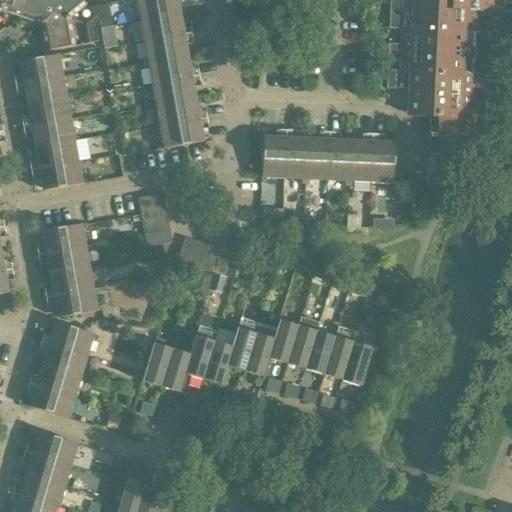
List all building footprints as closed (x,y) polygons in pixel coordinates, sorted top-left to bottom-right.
[(0,0),(0,10),(20,18),(26,0),(0,0)] [(52,14),(49,0),(26,0),(20,18),(39,25),(52,14)] [(78,0),(49,0),(52,14),(68,20),(84,6),(78,0)] [(183,0),(135,0),(138,17),(134,18),(134,22),(179,14),(177,4),(184,2),(183,0)] [(490,16),(490,11),(490,0),(390,0),(390,29),(405,30),(404,45),(389,44),(389,55),(404,56),(403,71),(388,71),(387,89),(410,90),(410,96),(412,98),(414,100),(418,100),(418,109),(415,109),(415,117),(430,118),(429,149),(484,152),(487,92),(472,91),(472,76),(487,77),(489,33),(474,33),(475,16),(490,16)] [(73,47),(68,20),(52,14),(39,25),(44,52),(73,47)] [(179,14),(134,22),(135,26),(140,25),(143,42),(190,34),(188,24),(181,25),(179,14)] [(96,28),(98,26),(100,25),(93,16),(85,22),(88,25),(96,28)] [(11,41),(15,30),(7,27),(6,31),(8,40),(11,41)] [(85,45),(97,43),(95,32),(87,29),(83,29),(85,45)] [(23,33),(15,30),(11,41),(15,42),(22,36),(23,33)] [(190,34),(143,42),(146,60),(141,61),(142,65),(186,57),(184,46),(192,44),(190,34)] [(62,55),(18,63),(20,75),(12,77),(14,87),(62,78),(59,60),(63,60),(62,55)] [(186,57),(142,65),(142,68),(147,67),(150,85),(198,77),(196,67),(188,68),(186,57)] [(198,77),(150,85),(154,102),(149,103),(149,107),(194,99),(192,88),(200,87),(198,77)] [(62,78),(14,87),(16,97),(24,95),(26,106),(70,98),(70,95),(65,96),(62,78)] [(70,98),(26,106),(28,117),(20,119),(22,129),(69,120),(67,103),(71,102),(70,98)] [(194,99),(149,107),(150,111),(155,110),(158,128),(206,119),(204,109),(196,111),(194,99)] [(206,119),(158,128),(161,146),(156,147),(157,150),(202,142),(200,131),(207,130),(206,119)] [(69,120),(22,129),(23,139),(31,138),(33,149),(78,141),(78,138),(73,138),(69,120)] [(283,179),(285,131),(275,131),(274,139),(262,138),(260,183),(264,183),(265,178),(283,179)] [(295,132),(285,131),(283,179),(301,180),(301,185),(304,185),(306,140),(295,140),(295,132)] [(326,181),(328,133),(318,133),(317,141),(306,140),(304,185),(308,185),(308,180),(326,181)] [(338,134),(328,133),(326,181),(344,182),(344,187),(347,187),(349,142),(338,141),(338,134)] [(371,135),(361,135),(360,142),(349,142),(347,187),(351,187),(351,182),(369,183),(371,135)] [(381,136),(371,135),(369,183),(387,184),(387,189),(391,189),(393,144),(381,143),(381,136)] [(78,141),(33,149),(35,160),(28,161),(29,172),(77,163),(74,146),(79,145),(78,141)] [(77,163),(29,172),(31,182),(39,181),(41,192),(86,184),(85,181),(80,182),(77,163)] [(136,199),(139,211),(164,207),(162,195),(136,199)] [(141,223),(166,218),(164,207),(139,211),(139,215),(141,223)] [(168,231),(166,218),(141,223),(143,235),(168,231)] [(85,225),(40,233),(43,245),(35,246),(37,256),(84,248),(81,229),(86,229),(85,225)] [(171,244),(168,231),(143,235),(145,248),(171,244)] [(188,267),(196,242),(184,238),(176,263),(188,267)] [(200,270),(207,245),(196,242),(188,267),(200,270)] [(211,274),(219,248),(207,245),(200,270),(211,274)] [(84,248),(37,256),(39,267),(46,266),(49,278),(93,270),(93,268),(88,269),(84,248)] [(224,277),(229,260),(232,252),(219,248),(211,274),(224,277)] [(0,255),(0,272),(11,270),(9,260),(1,262),(0,255)] [(11,270),(0,272),(0,295),(7,294),(5,282),(13,281),(11,270)] [(93,270),(49,278),(50,287),(43,289),(45,299),(92,290),(89,273),(94,272),(93,270)] [(368,286),(350,280),(347,293),(364,299),(368,286)] [(92,290),(45,299),(47,309),(54,308),(56,319),(101,311),(100,308),(95,308),(92,290)] [(304,370),(315,333),(318,323),(300,318),(297,327),(286,364),(304,370)] [(243,373),(254,335),(258,324),(240,319),(237,330),(236,330),(230,348),(232,349),(226,368),(243,373)] [(286,364),(297,327),(277,322),(275,329),(272,341),(274,341),(268,359),(286,364)] [(98,337),(54,324),(51,336),(43,333),(40,343),(86,357),(92,340),(96,342),(98,337)] [(274,341),(272,341),(275,329),(258,324),(254,335),(243,373),(263,378),(268,359),(274,341)] [(202,380),(213,343),(216,332),(197,326),(188,356),(190,357),(185,375),(202,380)] [(322,375),(340,381),(354,332),(337,327),(333,338),(322,375)] [(373,338),(354,332),(340,381),(359,386),(366,363),(374,366),(382,340),(373,338)] [(322,375),(333,338),(315,333),(304,370),(322,375)] [(86,357),(40,343),(37,353),(45,355),(41,366),(85,379),(86,376),(81,375),(86,357)] [(232,349),(230,348),(213,343),(202,380),(221,386),(226,368),(232,349)] [(160,388),(171,351),(152,345),(141,382),(160,388)] [(190,357),(188,356),(171,351),(160,388),(179,394),(185,375),(190,357)] [(85,379),(41,366),(38,377),(30,374),(27,384),(74,399),(79,382),(84,383),(85,379)] [(264,390),(277,393),(280,384),(267,380),(264,390)] [(74,399),(27,384),(24,394),(32,397),(29,408),(72,422),(73,418),(69,416),(74,399)] [(282,395),(295,399),(298,389),(285,385),(282,395)] [(222,398),(234,402),(238,392),(225,388),(222,398)] [(313,404),(316,395),(303,391),(300,401),(313,404)] [(243,393),(240,403),(253,407),(256,397),(243,393)] [(180,406),(193,410),(196,399),(183,396),(180,406)] [(331,410),(334,400),(321,396),(318,406),(331,410)] [(201,401),(198,411),(210,415),(214,405),(201,401)] [(352,405),(339,401),(336,412),(349,416),(352,405)] [(137,414),(151,418),(154,407),(141,403),(137,414)] [(159,409),(156,419),(169,423),(172,413),(159,409)] [(81,447),(38,434),(34,445),(27,443),(24,453),(70,467),(75,449),(80,451),(81,447)] [(64,487),(70,467),(24,453),(21,462),(28,465),(25,476),(64,487)] [(136,511),(145,485),(139,483),(144,466),(132,462),(116,511),(136,511)] [(102,490),(104,473),(81,469),(78,487),(102,490)] [(58,508),(64,487),(25,476),(22,487),(14,484),(11,494),(58,508)] [(155,511),(157,508),(151,506),(157,488),(145,485),(136,511),(155,511)] [(56,511),(58,508),(11,494),(8,504),(16,506),(14,511),(56,511)]
